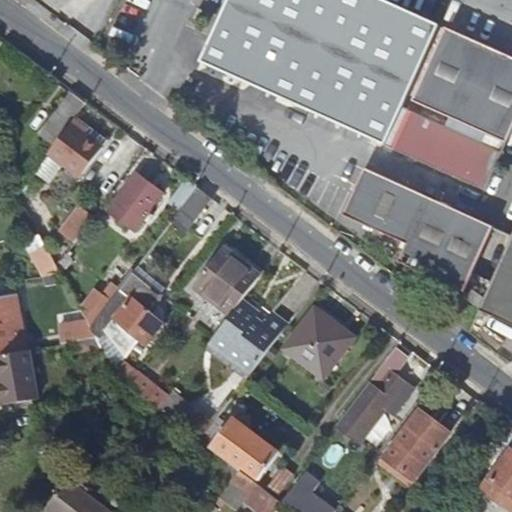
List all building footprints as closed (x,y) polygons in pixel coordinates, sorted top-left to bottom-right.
[(234,0),(205,66),(486,193),(511,138),(511,60),(378,0),(234,0)] [(40,137),(56,148),(73,125),(75,122),(88,105),(71,93),(40,137)] [(90,133),(75,122),(73,125),(88,136),(90,133)] [(88,136),(73,125),(56,148),(50,156),(83,179),(105,149),(88,136)] [(364,173),(344,219),(405,247),(399,264),(467,296),(495,231),(364,173)] [(131,187),(124,182),(114,194),(121,200),(111,214),(136,234),(164,198),(138,177),(131,187)] [(196,224),(213,200),(198,190),(180,213),(196,224)] [(80,215),(62,238),(74,247),(92,224),(80,215)] [(198,287),(234,314),(238,309),(244,302),(261,279),(224,251),(198,287)] [(511,327),(511,253),(484,314),(511,327)] [(152,299),(130,281),(93,330),(97,339),(103,349),(116,332),(112,328),(116,322),(120,326),(140,340),(155,321),(143,311),(152,299)] [(468,302),(481,308),(485,300),(473,294),(468,302)] [(96,295),(83,313),(93,330),(111,306),(96,295)] [(0,299),(0,358),(25,353),(15,297),(0,299)] [(266,319),(244,302),(238,309),(254,321),(251,326),(257,330),(266,319)] [(254,321),(238,309),(234,314),(212,343),(252,375),(288,328),(269,315),(266,319),(257,330),(251,326),(254,321)] [(287,351),(326,379),(355,339),(318,311),(287,351)] [(116,332),(120,326),(116,322),(112,328),(116,332)] [(71,358),(104,351),(103,349),(97,339),(68,345),(71,358)] [(206,351),(247,381),(252,375),(212,343),(206,351)] [(36,402),(27,353),(25,353),(0,358),(0,404),(1,408),(36,402)] [(133,371),(124,384),(130,388),(139,375),(133,371)] [(170,398),(139,375),(130,388),(161,411),(170,398)] [(394,375),(382,391),(372,384),(338,428),(348,435),(361,444),(407,385),(394,375)] [(212,428),(172,396),(170,398),(161,411),(201,442),(212,428)] [(405,451),(428,468),(452,435),(422,412),(391,452),(400,459),(405,451)] [(225,423),(219,418),(212,428),(201,442),(207,446),(225,423)] [(234,419),(211,449),(240,471),(244,466),(261,479),(280,454),(234,419)] [(511,427),(509,426),(497,442),(510,452),(511,451),(511,449),(511,427)] [(510,452),(497,442),(496,441),(480,463),(493,473),(510,452)] [(510,452),(493,473),(481,489),(509,511),(511,511),(511,451),(510,452)] [(273,487),(281,494),(296,475),(287,469),(273,487)] [(230,487),(261,511),(273,511),(281,502),(241,472),(230,487)] [(284,504),(294,511),(330,511),(310,497),(319,485),(307,475),(284,504)] [(47,510),(49,511),(112,511),(69,480),(47,510)]
